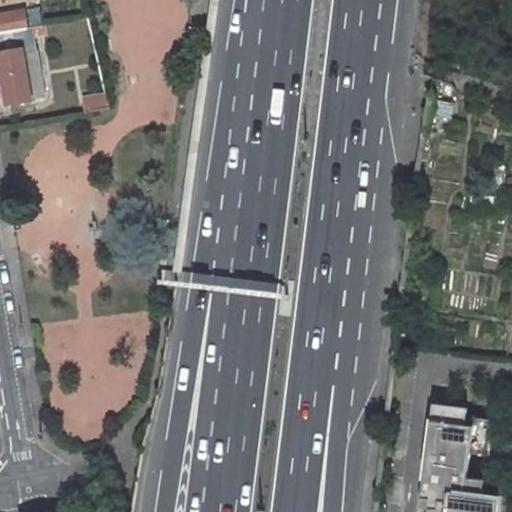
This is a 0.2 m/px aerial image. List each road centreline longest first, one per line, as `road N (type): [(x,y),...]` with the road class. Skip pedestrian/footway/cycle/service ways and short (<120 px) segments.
road 1 (trunk): [(255,122),(194,314),(162,511)]
road 2 (trunk): [(255,122),(210,511)]
road 3 (trunk): [(322,289),(358,0)]
road 4 (trunk): [(328,511),(339,388),(322,289)]
road 5 (trunk): [(296,511),(322,289)]
road 6 (residential): [(0,317),(28,487),(0,498)]
road 7 (trunk): [(272,0),(255,122)]
